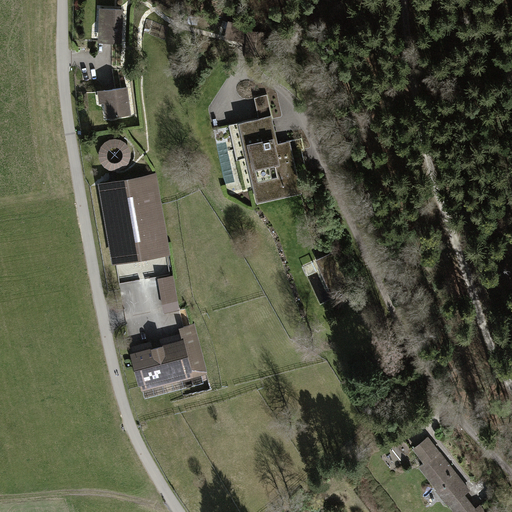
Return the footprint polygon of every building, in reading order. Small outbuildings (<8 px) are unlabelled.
[(122,10),(100,9),(100,28),(103,28),(102,41),(121,42),(121,28),(119,28),(120,24),(121,24),(122,10)] [(250,28),(228,22),(225,36),(246,42),(250,28)] [(126,87),(104,90),(107,117),(130,114),(126,87)] [(269,120),(243,125),(256,186),(267,184),(269,196),(297,190),(289,152),(277,154),(269,120)] [(130,142),(101,140),(100,170),(129,171),(130,142)] [(153,175),(102,184),(115,258),(166,249),(153,175)] [(343,279),(332,255),(320,260),(331,284),(343,279)] [(173,275),(159,278),(165,311),(179,309),(177,302),(173,275)] [(187,340),(133,354),(140,382),(205,365),(194,324),(184,327),(187,340)] [(417,456),(402,436),(393,443),(394,444),(391,446),(401,459),(407,454),(412,460),(417,456)] [(427,437),(414,447),(425,462),(420,466),(438,488),(436,490),(445,502),(448,500),(456,511),(484,511),(480,506),(475,509),(463,493),(468,489),(465,486),(462,488),(454,478),(457,475),(427,437)]
